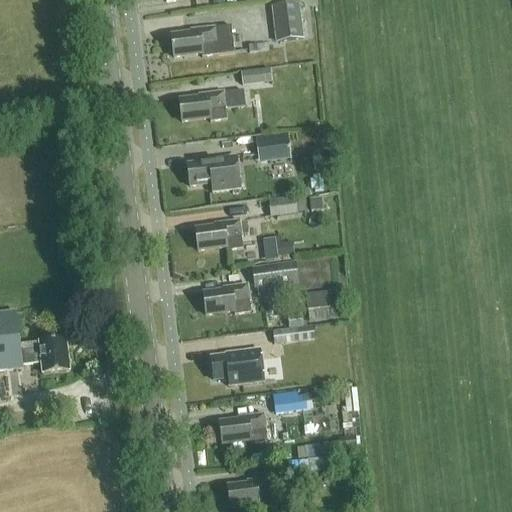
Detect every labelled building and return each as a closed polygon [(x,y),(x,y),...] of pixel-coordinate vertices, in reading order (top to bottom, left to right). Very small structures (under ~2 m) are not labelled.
[(299,5),(271,8),(275,44),(304,41),(299,5)] [(230,28),(226,29),(188,33),(189,37),(171,39),(173,59),(201,56),(201,60),(229,55),(233,55),(230,28)] [(270,70),(241,74),(242,88),(273,84),(272,82),(271,72),(270,72),(270,70)] [(245,110),(243,92),(224,95),(224,94),(197,97),(197,100),(179,103),(181,124),(209,121),(210,124),(226,122),(225,113),(245,110)] [(287,137),(255,140),(257,156),(289,153),(287,137)] [(240,191),(236,158),(206,162),(206,165),(187,167),(189,188),(211,185),(212,195),(240,191)] [(270,219),(297,216),(295,199),(269,202),(270,219)] [(246,223),(239,224),(213,226),(214,229),(195,232),(198,253),(226,249),(226,253),(242,250),(241,240),(240,236),(248,235),(246,223)] [(295,264),(251,270),(254,291),(298,285),(295,264)] [(234,317),(250,315),(248,302),(249,302),(247,287),(222,290),(222,293),(203,296),(206,316),(233,313),(234,317)] [(307,310),(336,307),(335,292),(306,294),(307,310)] [(15,314),(0,315),(0,373),(22,371),(22,367),(41,365),(42,377),(69,374),(65,341),(19,346),(15,314)] [(301,317),(288,319),(289,330),(302,328),(301,317)] [(312,327),(271,333),(273,347),(314,341),(312,327)] [(230,358),(210,360),(213,382),(228,380),(229,389),(264,384),(259,351),(230,355),(230,358)] [(311,397),(272,402),(274,417),(313,411),(311,397)] [(250,446),(266,444),(263,417),(238,420),(239,423),(219,426),(222,446),(250,443),(250,446)] [(327,471),(326,460),(287,464),(288,475),(327,471)] [(258,510),(274,508),(273,496),(271,481),(246,484),(247,487),(227,489),(230,510),(258,507),(258,510)]
